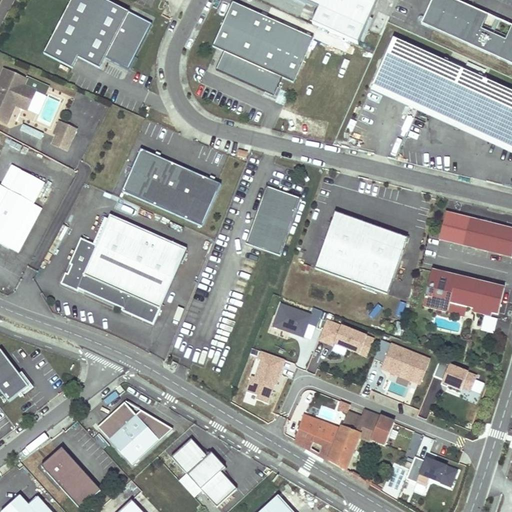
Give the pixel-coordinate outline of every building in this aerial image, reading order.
[(128,12),(105,0),(70,0),(42,53),(71,68),(77,56),(98,67),(104,56),(128,12)] [(298,0),(319,9),(312,24),(358,45),(378,0),(298,0)] [(488,15),(453,0),(431,0),(421,24),(423,25),(433,0),(448,0),(487,17),(488,15)] [(481,29),(487,17),(448,0),(433,0),(423,25),(511,64),(511,28),(510,28),(505,40),(499,37),(481,29)] [(313,38),(232,2),(212,47),(224,52),(216,70),(273,96),(281,78),(293,83),(313,38)] [(151,24),(128,12),(104,56),(128,68),(151,24)] [(395,39),(374,85),(511,147),(511,91),(484,79),(487,71),(469,63),(465,70),(463,69),(464,66),(453,61),(451,64),(395,39)] [(13,73),(3,69),(0,76),(10,80),(13,73)] [(14,104),(26,109),(34,91),(22,85),(25,79),(13,73),(10,80),(0,76),(0,120),(6,123),(11,110),(10,108),(9,106),(11,105),(14,104)] [(75,129),(61,123),(56,134),(52,144),(65,150),(75,129)] [(203,227),(221,185),(141,150),(122,192),(203,227)] [(246,158),(248,152),(239,150),(237,156),(246,158)] [(10,165),(0,185),(0,186),(9,191),(20,170),(10,165)] [(0,243),(8,248),(32,203),(43,182),(20,170),(9,191),(0,186),(0,243)] [(278,257),(299,200),(276,191),(266,187),(244,244),(278,257)] [(32,203),(8,248),(17,252),(40,208),(32,203)] [(387,295),(407,238),(335,212),(315,269),(387,295)] [(511,257),(511,229),(446,213),(439,240),(511,258),(511,257)] [(154,323),(188,248),(111,214),(97,244),(81,237),(70,263),(72,264),(68,273),(66,272),(61,282),(78,290),(80,287),(123,307),(122,309),(154,323)] [(498,315),(504,289),(432,271),(425,297),(467,307),(474,309),(485,312),(492,313),(498,315)] [(464,317),(467,307),(425,297),(423,307),(464,317)] [(310,315),(281,304),(273,326),(303,337),(308,325),(315,327),(321,311),(313,308),(310,315)] [(367,337),(326,320),(318,340),(334,346),(335,344),(360,354),(367,337)] [(366,357),(373,339),(367,337),(360,354),(366,357)] [(425,372),(430,360),(381,340),(374,359),(383,363),(382,367),(389,370),(388,372),(413,382),(418,369),(425,372)] [(29,388),(0,351),(0,350),(0,392),(8,403),(29,388)] [(276,385),(282,367),(279,366),(281,359),(262,352),(259,360),(262,361),(256,378),(252,376),(247,392),(257,396),(256,399),(267,403),(272,390),(269,388),(271,384),(276,385)] [(471,391),(477,376),(439,361),(433,376),(443,380),(442,383),(461,390),(462,387),(471,391)] [(133,466),(172,430),(141,411),(136,415),(125,403),(98,428),(133,466)] [(346,471),(359,434),(385,445),(394,423),(380,416),(364,410),(362,418),(348,412),(342,428),(317,419),(316,420),(303,415),(295,439),(295,442),(330,461),(330,462),(346,471)] [(420,452),(422,435),(413,434),(411,451),(420,452)] [(187,490),(219,461),(212,454),(208,457),(192,440),(172,458),(188,476),(180,482),(187,490)] [(101,491),(62,449),(62,448),(41,467),(80,510),(101,491)] [(451,487),(457,471),(426,458),(425,461),(415,457),(406,479),(426,487),(429,478),(451,487)] [(226,468),(219,461),(187,490),(194,497),(201,491),(217,508),(237,490),(221,472),(226,468)] [(51,511),(38,497),(29,506),(20,496),(2,511),(51,511)] [(292,511),(278,496),(260,511),(292,511)] [(141,511),(131,501),(119,511),(141,511)]
